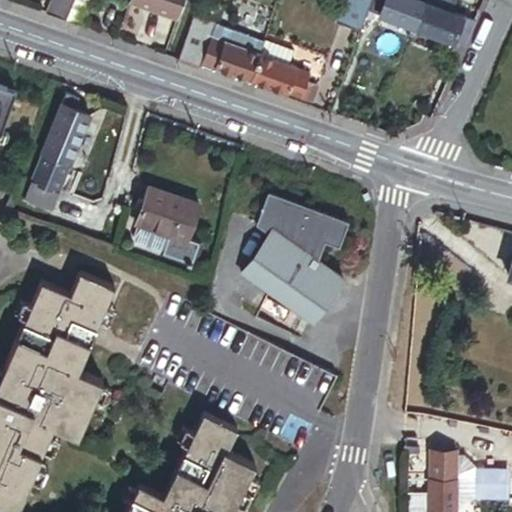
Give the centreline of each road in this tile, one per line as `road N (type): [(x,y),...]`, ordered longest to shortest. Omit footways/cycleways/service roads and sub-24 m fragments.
road 1 (tertiary): [(0,26),(400,170)]
road 2 (unclassified): [(400,170),(355,474)]
road 3 (unclassified): [(506,0),(430,179)]
